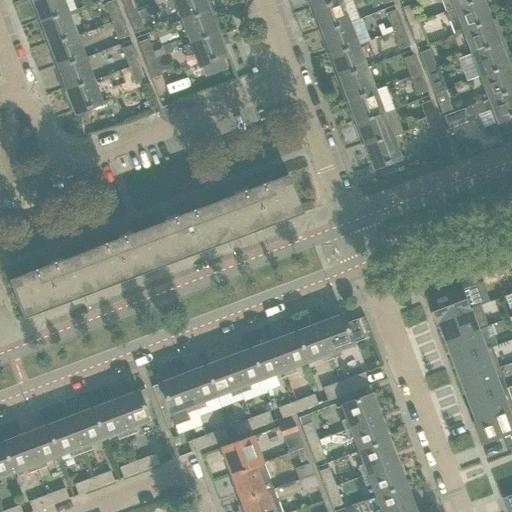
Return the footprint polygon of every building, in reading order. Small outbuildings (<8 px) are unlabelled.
[(32,0),(41,22),(66,13),(61,0),(32,0)] [(111,22),(122,18),(115,0),(111,0),(104,3),(111,22)] [(148,6),(136,11),(132,0),(121,0),(127,16),(149,8),(148,6)] [(181,21),(208,11),(203,0),(168,0),(166,1),(170,10),(176,8),(181,21)] [(309,0),(314,10),(339,0),(338,0),(309,0)] [(322,32),(347,23),(339,0),(314,10),(322,32)] [(440,0),(445,12),(475,0),(440,0)] [(480,0),(475,0),(445,12),(453,34),(488,20),(480,0)] [(414,25),(419,23),(411,3),(401,7),(408,25),(413,23),(414,25)] [(149,8),(127,16),(133,32),(144,28),(141,19),(151,14),(159,12),(156,5),(155,5),(149,8)] [(396,10),(386,13),(393,32),(403,29),(396,10)] [(183,47),(216,34),(208,11),(181,21),(189,43),(183,46),(183,47)] [(49,45),(75,36),(66,13),(41,22),(49,45)] [(118,40),(129,35),(122,18),(111,22),(118,40)] [(497,27),(492,29),(488,20),(453,34),(454,34),(462,31),(470,53),(502,41),(497,27)] [(331,55),(356,46),(347,23),(322,32),(331,55)] [(419,23),(414,25),(413,23),(408,25),(415,45),(425,41),(419,23)] [(399,48),(409,45),(403,29),(393,32),(399,48)] [(199,66),(225,57),(216,34),(183,47),(187,56),(194,53),(199,66)] [(58,68),(83,58),(75,36),(49,45),(58,68)] [(167,51),(153,56),(151,52),(146,39),(137,42),(144,61),(155,57),(168,52),(167,51)] [(159,49),(151,52),(153,56),(167,51),(168,52),(177,49),(174,41),(161,46),(159,49)] [(497,44),(503,42),(502,41),(470,53),(479,76),(511,64),(506,50),(500,52),(497,44)] [(128,67),(139,63),(132,45),(121,49),(128,67)] [(339,78),(364,68),(356,46),(331,55),(339,78)] [(430,70),(436,68),(428,48),(418,52),(425,69),(429,68),(430,70)] [(409,78),(420,74),(413,55),(402,59),(409,78)] [(155,57),(144,61),(151,79),(162,75),(160,70),(155,57)] [(67,91),(92,81),(83,58),(58,68),(67,91)] [(135,85),(146,81),(139,63),(128,67),(135,85)] [(488,98),(511,89),(511,65),(511,64),(479,76),(488,98)] [(348,101),(373,91),(364,68),(339,78),(348,101)] [(436,68),(430,70),(429,68),(425,69),(434,93),(444,89),(436,68)] [(416,96),(427,92),(420,74),(409,78),(416,96)] [(100,104),(93,85),(92,81),(67,91),(75,113),(100,104)] [(452,112),(442,116),(446,129),(468,121),(467,118),(488,110),(488,111),(493,124),(498,135),(502,146),(511,142),(511,89),(488,98),(452,112)] [(433,94),(435,99),(441,115),(442,116),(452,112),(445,95),(444,90),(434,93),(433,94)] [(356,123),(382,114),(373,91),(348,101),(356,123)] [(418,125),(436,118),(429,100),(419,104),(424,116),(416,120),(418,125)] [(365,146),(390,136),(382,114),(356,123),(365,146)] [(432,136),(442,132),(436,118),(418,125),(420,130),(429,127),(432,136)] [(373,169),(399,159),(390,136),(365,146),(373,169)] [(232,239),(302,213),(287,175),(218,201),(232,239)] [(162,266),(232,239),(218,201),(148,227),(162,266)] [(93,292),(162,266),(148,227),(78,254),(93,292)] [(23,318),(93,292),(78,254),(9,280),(23,318)] [(501,261),(493,264),(498,277),(506,275),(501,261)] [(449,294),(430,301),(438,322),(471,309),(481,306),(480,305),(471,308),(464,289),(477,284),(472,271),(444,281),(449,294)] [(471,309),(438,322),(438,323),(441,322),(448,341),(488,326),(481,306),(471,309)] [(341,315),(318,323),(331,359),(341,355),(339,349),(364,339),(364,338),(357,320),(345,324),(341,315)] [(363,317),(357,320),(364,338),(370,335),(363,317)] [(322,362),(331,359),(318,323),(295,332),(306,360),(320,355),(322,362)] [(488,326),(448,341),(456,361),(492,348),(492,347),(486,349),(479,330),(489,327),(488,326)] [(293,365),(306,360),(295,332),(273,340),(286,375),(296,371),(293,365)] [(275,379),(286,375),(273,340),(250,349),(260,377),(273,373),(275,379)] [(492,348),(456,361),(464,382),(500,368),(492,348)] [(248,382),(260,377),(250,349),(227,357),(240,392),(243,400),(251,397),(248,389),(250,389),(248,382)] [(231,396),(240,392),(227,357),(204,366),(215,394),(228,389),(231,396)] [(202,399),(215,394),(204,366),(181,374),(195,410),(205,406),(202,399)] [(500,368),(464,382),(471,402),(508,388),(500,368)] [(344,393),(366,385),(361,372),(340,381),(344,393)] [(187,413),(195,410),(181,374),(159,383),(174,425),(189,420),(187,413)] [(327,400),(344,393),(340,381),(322,387),(327,400)] [(511,399),(508,388),(471,402),(479,421),(476,422),(476,423),(511,409),(511,399)] [(135,427),(148,422),(137,391),(114,400),(128,436),(137,432),(135,427)] [(299,411),(317,404),(313,394),(295,401),(299,411)] [(330,435),(344,430),(379,417),(371,394),(341,405),(341,406),(335,409),(334,407),(327,409),(332,421),(325,424),(330,435)] [(117,440),(128,436),(114,400),(92,408),(104,440),(116,436),(117,440)] [(281,418),(299,411),(295,401),(277,408),(281,418)] [(88,446),(104,440),(92,408),(69,417),(82,452),(90,449),(88,446)] [(511,409),(476,423),(484,444),(503,437),(507,449),(511,447),(511,409)] [(254,427),(272,421),(268,411),(250,417),(254,427)] [(72,456),(82,452),(69,417),(46,425),(58,457),(71,452),(72,456)] [(236,434),(254,427),(250,417),(233,424),(236,434)] [(357,451),(388,440),(379,417),(344,430),(348,440),(352,439),(357,451)] [(292,421),(278,426),(283,437),(288,452),(295,450),(303,447),(292,421)] [(308,444),(318,440),(311,422),(301,426),(308,444)] [(43,462),(58,457),(46,425),(23,434),(37,469),(45,466),(43,462)] [(209,445),(227,439),(223,428),(205,435),(209,445)] [(27,473),(37,469),(23,434),(1,443),(13,474),(25,469),(27,473)] [(191,452),(209,445),(205,435),(187,442),(191,452)] [(230,474),(262,462),(252,436),(220,448),(230,474)] [(315,463),(325,459),(318,440),(308,444),(315,463)] [(360,476),(397,462),(388,440),(357,451),(362,464),(357,466),(360,476)] [(0,478),(13,474),(1,443),(0,442),(0,478)] [(303,447),(295,450),(300,462),(307,460),(303,447)] [(159,464),(159,463),(155,454),(137,460),(141,471),(159,464)] [(123,478),(141,471),(137,460),(119,467),(123,478)] [(240,501),(272,489),(262,462),(230,474),(240,501)] [(374,497),(405,485),(397,462),(360,476),(364,485),(369,483),(374,497)] [(297,479),(298,479),(313,473),(309,463),(293,469),(297,479)] [(324,489),(335,486),(328,469),(318,472),(324,489)] [(114,481),(110,471),(110,470),(91,477),(96,488),(114,481)] [(303,491),(318,485),(313,473),(298,479),(303,491)] [(77,495),(96,488),(91,477),(73,484),(77,495)] [(373,511),(401,511),(414,508),(405,485),(374,497),(379,510),(374,511),(373,511)] [(331,507),(341,504),(335,486),(324,489),(331,507)] [(68,498),(68,497),(64,487),(46,494),(50,505),(68,498)] [(244,511),(281,511),(272,489),(240,501),(244,511)] [(32,511),(50,505),(46,494),(28,501),(32,511)] [(511,511),(511,494),(503,498),(508,511),(511,511)]
